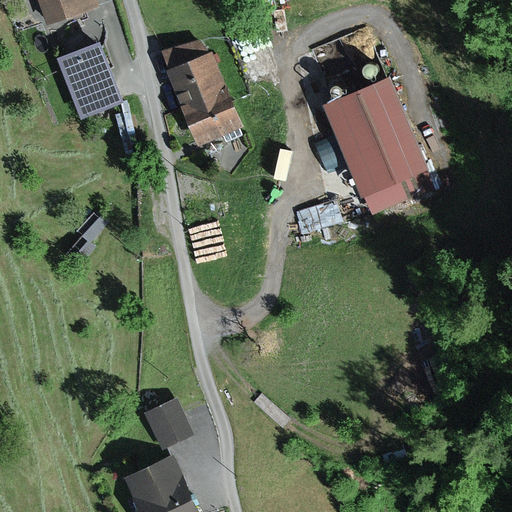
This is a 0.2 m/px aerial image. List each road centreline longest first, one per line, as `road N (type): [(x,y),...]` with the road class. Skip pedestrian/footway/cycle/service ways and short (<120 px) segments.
road 1 (track): [(235,511),(129,0)]
road 2 (track): [(197,343),(298,426),(371,448),(453,425),(509,380)]
road 3 (track): [(194,328),(260,312),(271,294),(299,131),(287,63)]
